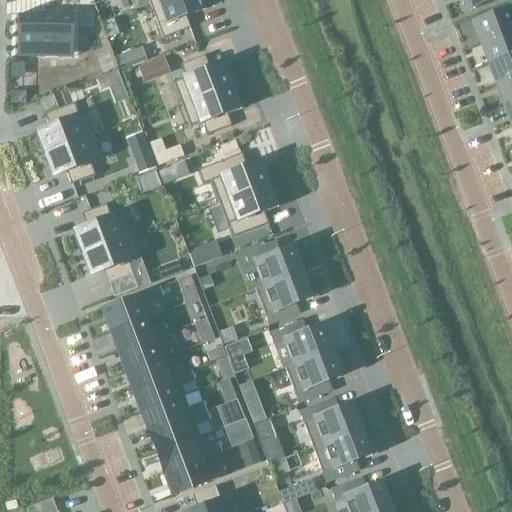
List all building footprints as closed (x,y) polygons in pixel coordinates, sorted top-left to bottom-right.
[(161,0),(148,5),(161,39),(188,28),(184,17),(201,11),(197,0),(161,0)] [(466,0),(471,11),(499,0),(466,0)] [(511,8),(475,22),(483,43),(511,32),(511,8)] [(16,14),(15,57),(34,58),(34,46),(71,46),(72,15),(16,14)] [(511,32),(483,43),(491,64),(511,55),(511,32)] [(511,55),(491,64),(498,84),(511,78),(511,55)] [(202,56),(178,66),(183,78),(180,79),(189,102),(230,86),(222,64),(207,69),(202,56)] [(511,78),(498,84),(506,104),(511,101),(511,78)] [(230,86),(189,102),(197,124),(200,123),(204,136),(229,127),(224,114),(239,108),(230,86)] [(48,127),(34,133),(42,155),(93,136),(85,113),(78,116),(73,103),(43,115),(48,127)] [(93,136),(42,155),(51,177),(65,172),(69,185),(94,176),(89,163),(102,158),(93,136)] [(239,155),(215,164),(220,176),(217,177),(226,200),(267,184),(259,162),(244,167),(239,155)] [(267,184),(226,200),(234,222),(237,221),(241,234),(266,225),(261,212),(276,207),(267,184)] [(85,226),(71,232),(80,254),(130,235),(122,212),(109,217),(105,204),(80,214),(85,226)] [(130,235),(80,254),(88,277),(103,271),(107,284),(132,275),(127,262),(139,257),(130,235)] [(269,244),(243,254),(247,265),(253,262),(262,286),(263,287),(301,272),(291,247),(273,254),(269,244)] [(262,286),(253,289),(263,315),(264,315),(268,326),(296,315),(292,305),(310,298),(301,272),(263,287),(262,286)] [(142,296),(101,311),(109,332),(152,316),(147,302),(162,297),(158,287),(141,294),(142,296)] [(152,316),(109,332),(117,352),(165,334),(162,325),(147,331),(143,320),(152,317),(152,316)] [(299,322),(268,334),(272,345),(283,341),(292,364),(292,365),(330,351),(321,326),(302,333),(299,322)] [(165,334),(117,352),(125,372),(163,358),(158,347),(174,341),(170,332),(165,334)] [(292,364),(283,368),(293,394),(297,404),(325,394),(321,383),(340,376),(330,351),(292,365),(292,364)] [(163,358),(125,372),(132,393),(181,375),(177,365),(162,371),(159,361),(163,359),(163,358)] [(181,375),(132,393),(140,413),(182,397),(178,386),(193,380),(190,371),(181,375)] [(182,397),(140,413),(148,433),(205,411),(202,402),(186,408),(182,397)] [(328,401),(298,412),(302,423),(301,423),(311,448),(360,430),(350,404),(332,411),(328,401)] [(205,411),(148,433),(155,453),(198,437),(194,426),(208,420),(205,411)] [(360,430),(311,448),(320,473),(321,473),(325,484),(355,472),(351,462),(369,455),(360,430)] [(198,437),(155,453),(163,474),(201,459),(220,452),(217,443),(202,448),(198,437)] [(201,459),(163,474),(171,495),(207,481),(208,482),(224,476),(221,467),(206,473),(201,459)] [(347,511),(379,511),(390,508),(380,483),(362,490),(358,480),(330,490),(334,501),(342,498),(347,511)] [(303,483),(277,493),(281,504),(307,494),(303,483)] [(195,509),(186,511),(222,511),(213,487),(190,496),(195,509)] [(14,500),(4,503),(6,511),(16,508),(14,500)]
